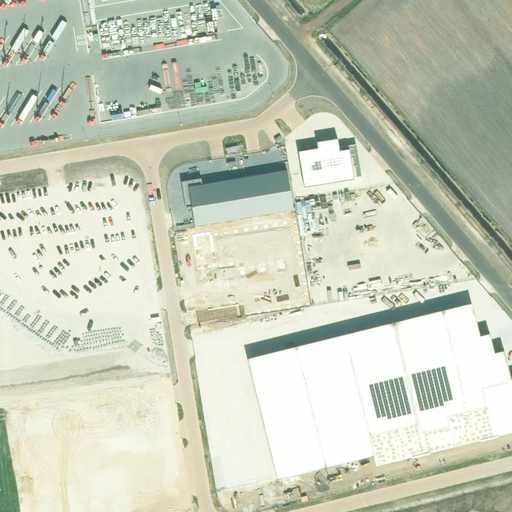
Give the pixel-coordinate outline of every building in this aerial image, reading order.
[(298,150),(304,187),(354,178),(349,148),(339,150),(337,138),(316,141),(317,147),(298,150)] [(201,178),(181,181),(185,207),(191,206),(195,226),(293,209),(287,169),(202,184),(201,178)] [(210,232),(193,235),(199,269),(201,269),(207,310),(237,306),(239,316),(309,305),(295,221),(211,234),(210,232)] [(475,315),(250,371),(276,479),(374,455),(375,462),(376,464),(411,455),(413,455),(413,456),(416,455),(424,453),(427,452),(429,451),(480,438),(482,438),(482,439),(486,438),(493,436),(496,436),(496,435),(497,434),(506,432),(506,430),(506,429),(511,427),(511,378),(511,379),(504,349),(494,351),(489,332),(479,334),(475,315)] [(93,451),(65,458),(68,458),(77,494),(80,493),(84,511),(167,511),(164,498),(173,495),(158,436),(160,436),(160,434),(117,445),(109,411),(110,410),(110,409),(83,416),(83,417),(85,417),(93,451)]
